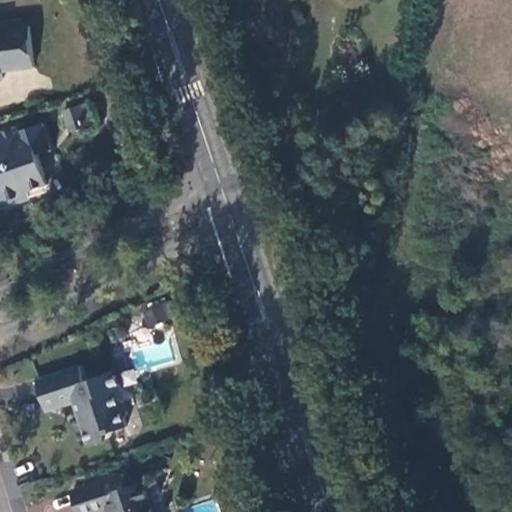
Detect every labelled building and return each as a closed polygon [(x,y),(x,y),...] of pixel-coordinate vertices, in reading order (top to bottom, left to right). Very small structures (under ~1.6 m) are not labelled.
[(0,23),(0,31),(10,31),(9,23),(0,23)] [(0,82),(2,82),(1,74),(35,70),(29,29),(10,31),(0,31),(0,82)] [(0,206),(29,198),(27,191),(47,185),(37,154),(50,150),(42,125),(17,132),(16,128),(0,132),(0,206)] [(81,365),(39,379),(49,410),(76,402),(83,423),(92,427),(98,442),(112,437),(115,431),(128,425),(126,417),(129,412),(125,401),(119,398),(117,390),(122,388),(116,370),(87,380),(81,365)] [(90,444),(98,442),(92,427),(83,423),(90,444)] [(152,511),(143,483),(125,488),(121,476),(73,490),(80,511),(99,511),(109,509),(110,511),(152,511)]
